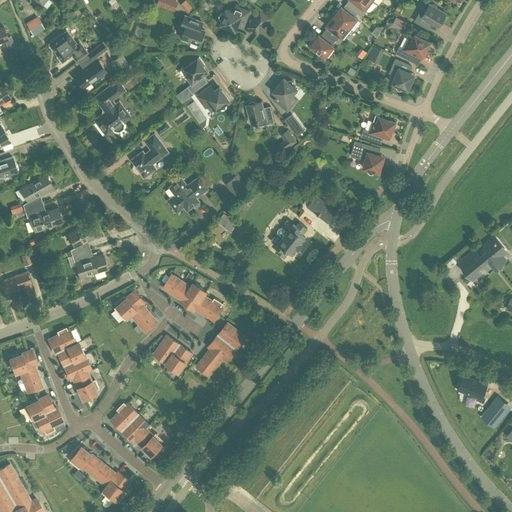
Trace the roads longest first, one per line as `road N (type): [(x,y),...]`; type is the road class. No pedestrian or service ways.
road 1 (residential): [(92,423),(165,487),(373,228),(394,220)]
road 2 (residential): [(159,247),(85,178),(51,118),(40,78)]
road 3 (residential): [(511,511),(442,425),(409,354)]
road 4 (residential): [(0,334),(134,274),(159,247)]
road 5 (residential): [(285,56),(298,68),(423,114)]
road 6 (residential): [(171,313),(126,364),(92,423)]
road 7 (residential): [(409,354),(392,284),(394,220)]
road 8 (residential): [(481,0),(423,114)]
